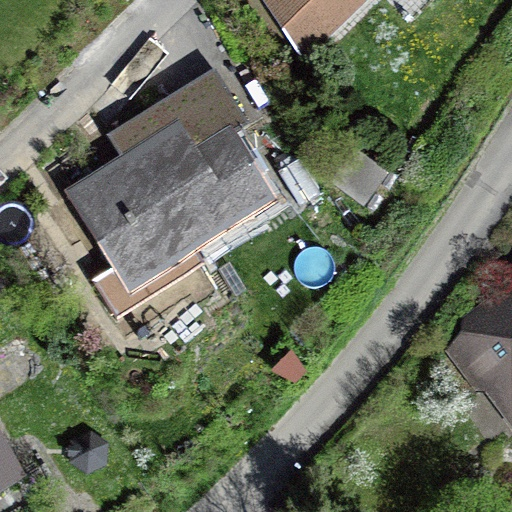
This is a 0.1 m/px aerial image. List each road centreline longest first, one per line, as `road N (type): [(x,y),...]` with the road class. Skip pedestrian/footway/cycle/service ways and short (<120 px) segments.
road 1 (residential): [(511,183),(361,369),(208,511)]
road 2 (residential): [(163,0),(0,166)]
